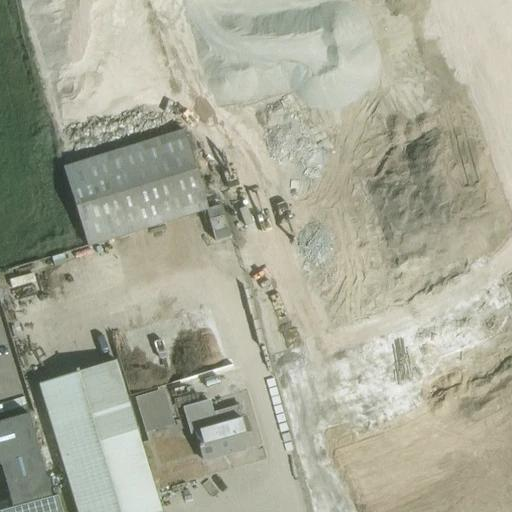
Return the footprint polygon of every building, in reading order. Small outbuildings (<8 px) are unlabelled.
[(320,183),(343,172),(307,93),(284,104),(320,183)] [(96,124),(74,126),(75,136),(97,135),(96,124)] [(184,133),(65,170),(63,170),(88,249),(204,212),(214,241),(228,237),(218,206),(208,209),(206,203),(184,133)] [(504,208),(490,214),(511,262),(511,183),(489,194),(491,200),(499,197),(504,208)] [(321,293),(329,289),(347,324),(388,304),(361,250),(312,275),(321,293)] [(511,330),(478,260),(420,287),(464,378),(511,355),(511,330)] [(163,389),(127,400),(125,393),(149,386),(187,374),(206,369),(195,331),(188,333),(190,339),(118,359),(38,383),(76,511),(160,511),(137,434),(173,423),(163,389)] [(511,356),(511,365),(343,435),(374,511),(445,511),(442,503),(461,480),(461,473),(466,484),(511,465),(511,352),(509,353),(511,356)] [(208,400),(189,406),(184,407),(192,433),(195,432),(204,461),(252,447),(240,404),(211,412),(208,400)] [(25,414),(0,421),(0,452),(33,443),(25,414)] [(0,462),(0,506),(12,504),(0,462)] [(60,511),(56,495),(0,510),(0,511),(60,511)]
